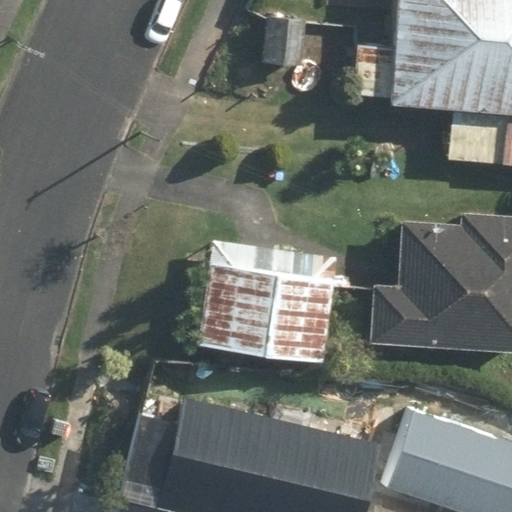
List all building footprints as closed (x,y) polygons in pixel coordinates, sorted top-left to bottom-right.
[(511,0),(388,0),(382,98),(449,103),(445,154),(511,159),(511,0)] [(393,280),(367,278),(363,337),(511,347),(511,212),(456,209),(456,218),(398,214),(393,280)] [(329,252),(209,236),(195,339),(315,355),(329,252)] [(354,511),(372,439),(175,392),(148,503),(187,511),(354,511)] [(511,511),(511,439),(410,405),(383,484),(462,511),(511,511)]
